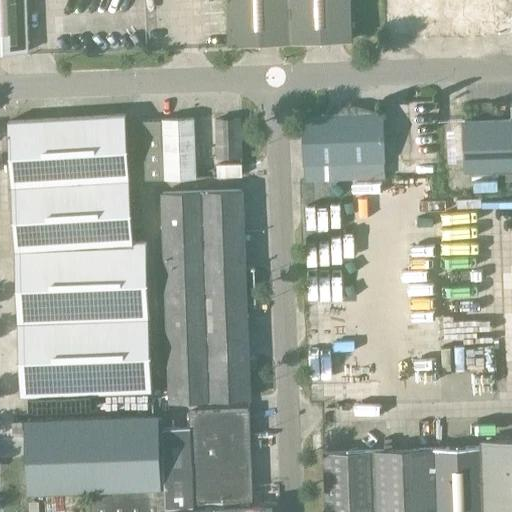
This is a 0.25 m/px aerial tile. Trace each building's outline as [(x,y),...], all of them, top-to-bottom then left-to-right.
[(0,0),(0,51),(27,51),(25,0),(0,0)] [(352,39),(352,37),(350,0),(227,0),(229,43),(352,39)] [(511,0),(503,0),(477,1),(477,15),(511,13),(511,0)] [(477,1),(441,2),(441,16),(477,15),(477,1)] [(410,3),(374,5),(375,19),(411,17),(410,3)] [(511,13),(477,15),(478,29),(511,27),(511,13)] [(477,15),(441,16),(442,30),(478,29),(477,15)] [(411,17),(375,19),(375,33),(411,31),(411,17)] [(511,104),(510,105),(511,119),(462,120),(464,169),(511,167),(511,104)] [(384,177),(383,161),(381,113),(301,116),(303,164),(304,179),(384,177)] [(7,121),(23,394),(154,386),(146,239),(132,240),(125,115),(7,121)] [(196,177),(193,118),(142,119),(144,179),(196,177)] [(240,118),(215,119),(216,156),(241,155),(240,118)] [(511,184),(511,173),(501,173),(501,184),(511,184)] [(254,302),(253,266),(244,267),(242,189),(162,192),(169,400),(249,397),(246,302),(254,302)] [(360,243),(360,221),(352,221),(352,243),(360,243)] [(511,240),(494,241),(495,251),(511,250),(511,240)] [(314,381),(343,382),(342,397),(361,397),(362,381),(342,380),(342,372),(314,371),(314,381)] [(153,394),(32,399),(33,419),(154,413),(153,394)] [(189,426),(159,427),(161,488),(166,487),(166,506),(192,505),(191,501),(252,498),(249,409),(188,411),(189,426)] [(159,415),(24,420),(26,493),(90,490),(161,488),(159,427),(159,415)] [(22,420),(12,421),(12,431),(22,431),(22,420)] [(440,447),(442,511),(511,511),(511,439),(481,440),(481,445),(440,447)] [(442,511),(440,447),(324,451),(325,511),(442,511)] [(161,488),(90,490),(90,511),(271,511),(271,506),(166,511),(166,506),(166,487),(161,488)]
